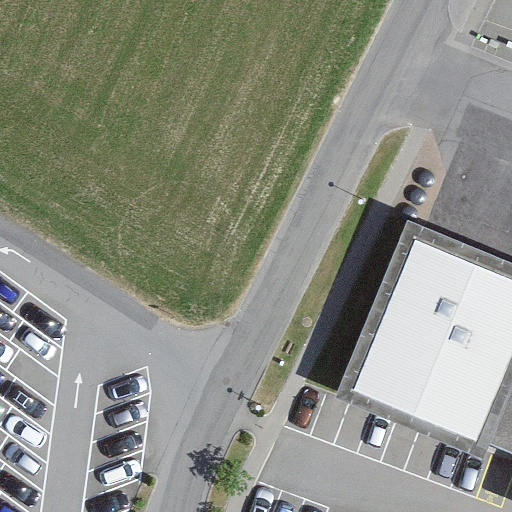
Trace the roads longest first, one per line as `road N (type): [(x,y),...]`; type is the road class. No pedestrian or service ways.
road 1 (residential): [(221,368),(409,0)]
road 2 (residential): [(0,232),(221,368)]
road 3 (residential): [(168,511),(221,368)]
